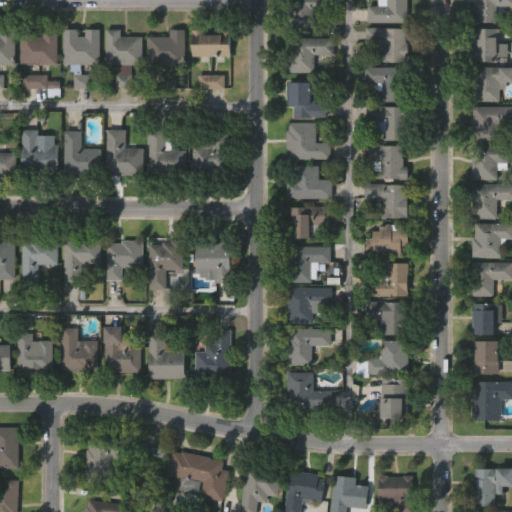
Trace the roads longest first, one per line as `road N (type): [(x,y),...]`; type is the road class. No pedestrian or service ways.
road 1 (residential): [(0,404),(143,410),(315,443),(511,444)]
road 2 (residential): [(445,511),(445,0)]
road 3 (residential): [(260,435),(261,0)]
road 4 (residential): [(0,207),(260,211)]
